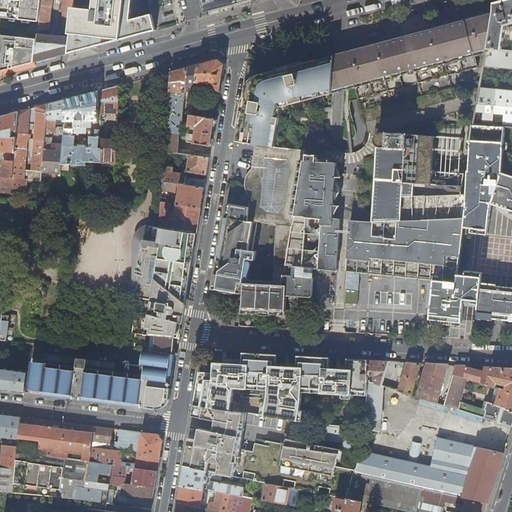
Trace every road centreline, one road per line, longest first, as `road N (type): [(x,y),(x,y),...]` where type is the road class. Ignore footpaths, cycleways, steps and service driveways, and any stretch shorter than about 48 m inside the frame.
road 1 (residential): [(194,337),(511,356)]
road 2 (unclassified): [(233,35),(194,337)]
road 3 (primary): [(233,35),(0,95)]
road 4 (unclassified): [(180,423),(0,402)]
road 5 (primary): [(368,0),(233,35)]
